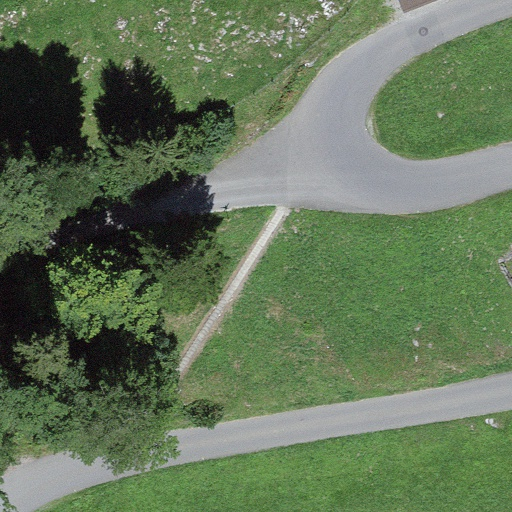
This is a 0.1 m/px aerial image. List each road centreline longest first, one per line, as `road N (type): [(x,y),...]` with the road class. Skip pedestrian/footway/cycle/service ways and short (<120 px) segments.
road 1 (unclassified): [(0,509),(121,447),(511,394)]
road 2 (unclassified): [(511,165),(389,190),(327,159),(330,110),(365,61),(502,0)]
road 3 (track): [(0,246),(180,206),(327,159)]
